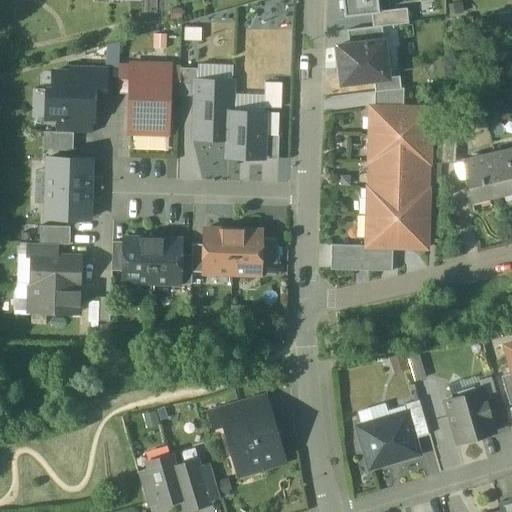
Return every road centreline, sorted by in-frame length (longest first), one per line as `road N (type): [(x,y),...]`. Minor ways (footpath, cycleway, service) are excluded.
road 1 (residential): [(304,306),(511,258)]
road 2 (residential): [(314,0),(306,190)]
road 3 (residential): [(126,186),(306,190)]
road 4 (residential): [(351,511),(511,465)]
road 5 (residential): [(331,511),(305,352)]
